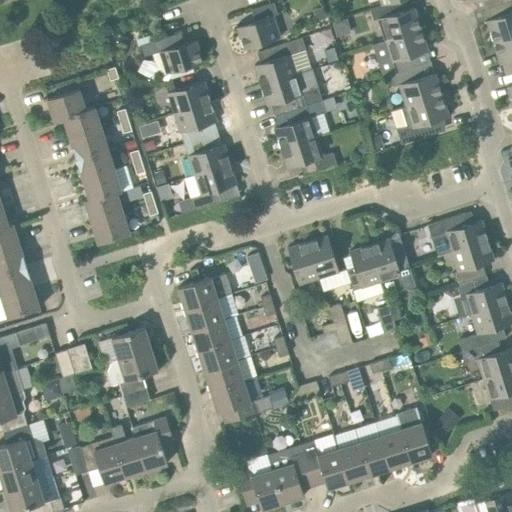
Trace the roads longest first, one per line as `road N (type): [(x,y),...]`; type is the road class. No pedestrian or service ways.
road 1 (residential): [(161,302),(92,322),(78,316),(6,76)]
road 2 (residential): [(274,227),(380,193),(422,209),(494,187)]
road 3 (residential): [(274,227),(209,7)]
road 4 (residential): [(347,511),(354,501),(391,490),(408,497),(435,489),(465,435),(511,421)]
road 5 (residential): [(494,187),(483,149),(494,128),(445,0)]
road 6 (residential): [(161,302),(144,250),(202,233),(223,242),(274,227)]
road 7 (residential): [(201,479),(196,465),(205,443),(161,302)]
